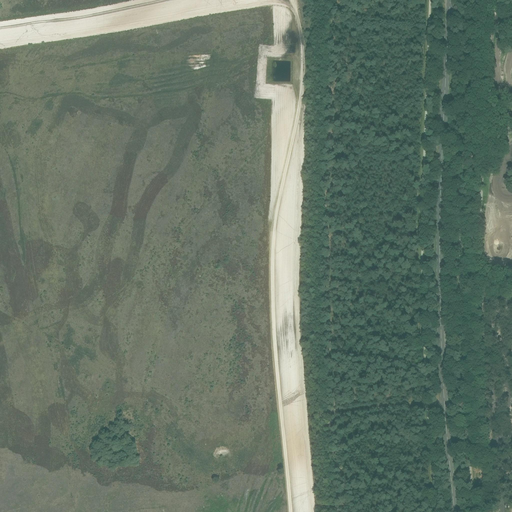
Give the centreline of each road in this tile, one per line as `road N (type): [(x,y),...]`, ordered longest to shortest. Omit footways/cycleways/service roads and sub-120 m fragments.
road 1 (secondary): [(454,511),(439,287),(450,0)]
road 2 (track): [(494,0),(477,268),(511,288)]
